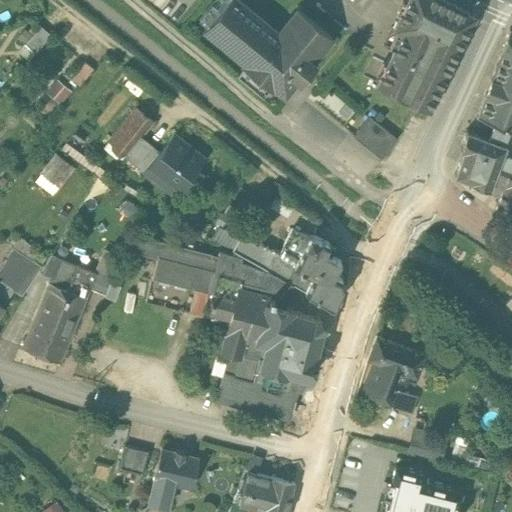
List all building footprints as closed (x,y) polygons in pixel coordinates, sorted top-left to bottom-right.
[(298,8),(278,32),(239,0),(227,0),(204,28),(246,63),(244,66),(271,88),(273,85),(284,94),(297,79),(300,81),(316,63),(313,60),(332,36),(298,8)] [(475,15),(444,0),(406,0),(394,27),(402,32),(377,83),(430,108),(475,15)] [(41,25),(25,43),(35,52),(51,34),(41,25)] [(511,28),(509,28),(501,51),(501,52),(511,55),(511,28)] [(511,55),(501,52),(491,80),(511,87),(511,55)] [(81,84),(95,66),(87,59),(72,78),(81,84)] [(60,76),(48,89),(62,102),(74,88),(60,76)] [(511,87),(491,80),(477,116),(510,128),(511,128),(511,87)] [(135,106),(108,140),(127,155),(141,137),(154,121),(135,106)] [(397,138),(369,115),(353,135),(381,158),(397,138)] [(511,128),(510,128),(505,143),(502,152),(511,155),(511,128)] [(511,155),(502,152),(505,143),(467,129),(460,148),(464,149),(454,173),(471,179),(471,180),(488,186),(489,187),(491,182),(511,190),(511,155)] [(160,152),(148,168),(149,168),(161,178),(159,181),(175,193),(184,181),(192,188),(203,174),(195,167),(203,157),(187,145),(186,146),(174,137),(175,135),(174,135),(160,152)] [(160,152),(141,137),(127,155),(147,171),(149,168),(148,168),(160,152)] [(60,184),(64,187),(79,167),(59,151),(37,179),(53,191),(60,184)] [(511,190),(491,182),(489,187),(488,186),(486,190),(500,195),(494,211),(511,218),(511,190)] [(341,260),(326,252),(330,243),(313,234),(309,236),(292,227),(280,253),(278,257),(303,270),(314,275),(306,290),(335,306),(345,285),(342,277),(335,274),(341,260)] [(241,235),(226,228),(219,241),(233,249),(241,235)] [(261,239),(244,230),(241,235),(233,249),(239,253),(243,255),(251,259),(259,242),(261,239)] [(14,248),(41,266),(51,251),(26,232),(14,248)] [(239,254),(220,249),(219,251),(218,254),(212,253),(134,233),(130,250),(157,257),(152,277),(217,293),(217,292),(236,297),(238,288),(270,296),(269,302),(282,306),(290,281),(268,269),(268,270),(242,260),(243,255),(239,253),(239,254)] [(303,270),(278,257),(280,253),(259,242),(251,259),(268,269),(290,281),(295,284),(303,270)] [(41,266),(14,248),(0,270),(0,279),(15,289),(23,294),(41,266)] [(106,249),(96,272),(97,272),(90,288),(104,294),(120,255),(106,249)] [(52,253),(41,272),(51,278),(63,259),(52,253)] [(77,264),(63,259),(51,278),(50,282),(68,289),(77,264)] [(96,272),(77,264),(68,289),(87,296),(90,288),(97,272),(96,272)] [(314,275),(303,270),(295,284),(306,290),(314,275)] [(15,289),(0,279),(0,301),(5,304),(15,289)] [(121,285),(111,281),(105,296),(115,300),(121,285)] [(68,289),(50,282),(23,347),(60,362),(87,296),(68,289)] [(270,296),(238,288),(236,297),(217,292),(217,293),(212,312),(231,317),(218,366),(236,371),(241,354),(263,359),(261,365),(287,372),(287,370),(311,378),(318,353),(316,352),(322,328),(325,327),(319,316),(316,318),(292,311),(293,308),(282,306),(269,302),(270,296)] [(209,293),(196,290),(189,313),(202,316),(209,293)] [(428,346),(378,326),(369,353),(375,355),(355,399),(393,410),(403,387),(413,367),(420,369),(428,346)] [(309,383),(311,378),(287,370),(287,372),(261,365),(263,359),(241,354),(236,371),(235,375),(225,372),(219,397),(290,414),(297,391),(304,388),(309,383)] [(421,392),(403,387),(393,410),(413,416),(421,392)] [(432,457),(439,436),(408,428),(401,448),(432,457)] [(161,442),(154,473),(173,478),(191,482),(198,450),(161,442)] [(148,450),(125,444),(119,468),(142,474),(148,450)] [(407,468),(347,451),(332,502),(366,511),(420,511),(422,507),(397,500),(403,479),(407,468)] [(286,511),(294,483),(271,476),(270,477),(247,471),(239,504),(253,508),(251,511),(286,511)] [(173,478),(154,473),(148,497),(168,502),(173,478)] [(429,487),(403,479),(397,500),(422,507),(426,491),(427,492),(429,487)] [(427,492),(426,491),(422,507),(420,511),(464,511),(467,503),(427,492)] [(366,511),(332,502),(329,511),(366,511)] [(486,511),(488,509),(467,503),(464,511),(486,511)]
